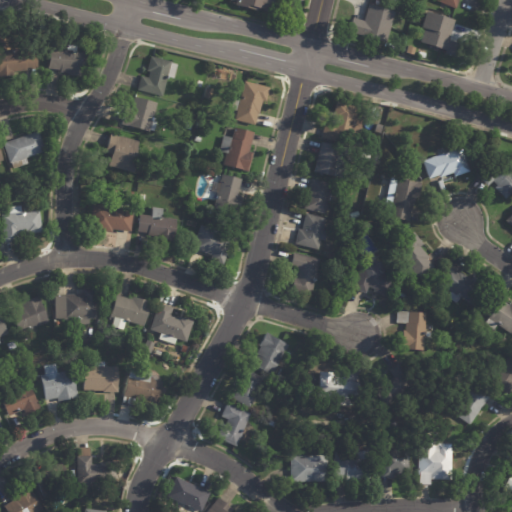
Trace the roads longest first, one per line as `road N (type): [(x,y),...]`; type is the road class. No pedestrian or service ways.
road 1 (residential): [(302,71),(243,302),(147,468),(135,511)]
road 2 (residential): [(129,0),(113,64),(69,143),(62,259)]
road 3 (residential): [(243,302),(152,269),(87,258),(0,276)]
road 4 (secondary): [(0,0),(241,56)]
road 5 (secondary): [(302,71),(511,128)]
road 6 (residential): [(165,441),(81,426),(0,459)]
road 7 (residential): [(475,508),(322,511)]
road 8 (residential): [(283,511),(227,467),(165,441)]
road 9 (secondary): [(310,44),(183,12)]
road 10 (secondary): [(511,98),(388,64)]
